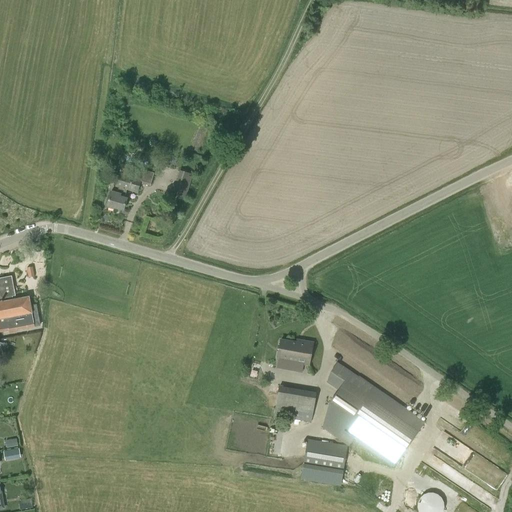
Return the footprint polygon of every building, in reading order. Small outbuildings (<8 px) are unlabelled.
[(127,190),(138,193),(141,183),(150,186),(154,173),(122,164),(115,187),(119,188),(117,193),(111,191),(107,206),(124,211),(127,198),(125,198),(127,190)] [(179,170),(171,197),(186,201),(194,175),(179,170)] [(0,332),(9,331),(9,334),(17,332),(16,330),(40,326),(36,305),(31,306),(29,297),(12,300),(11,297),(15,296),(11,277),(0,278),(0,332)] [(301,340),(301,343),(280,339),(276,360),(309,366),(313,342),(301,340)] [(395,466),(425,423),(338,363),(326,383),(323,395),(333,400),(327,409),(323,427),(340,438),(345,432),(354,438),(395,466)] [(316,393),(278,386),(273,416),(311,423),(316,393)] [(4,440),(5,447),(17,445),(15,438),(4,440)] [(348,446),(308,438),(304,456),(272,451),(269,476),(340,488),(348,446)] [(18,447),(2,450),(3,460),(20,458),(18,447)] [(423,494),(420,497),(418,501),(417,506),(417,510),(418,511),(442,511),(444,508),(444,504),(443,500),(440,496),(436,493),(432,492),(427,492),(423,494)] [(30,501),(17,503),(19,509),(31,507),(30,501)]
